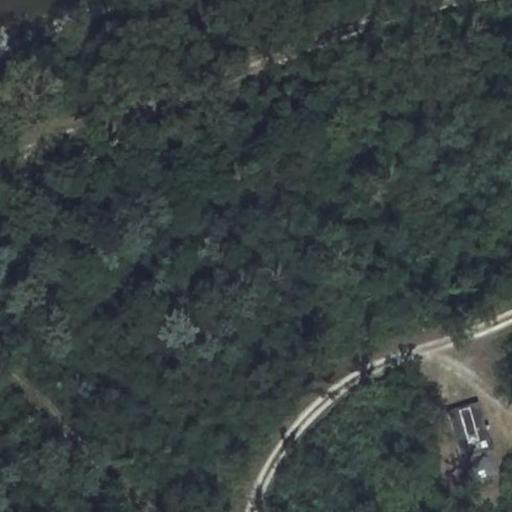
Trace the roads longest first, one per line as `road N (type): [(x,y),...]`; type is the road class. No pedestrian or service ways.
road 1 (track): [(0,173),(345,30),(511,0)]
road 2 (track): [(246,511),(286,433),(370,366),(511,312)]
